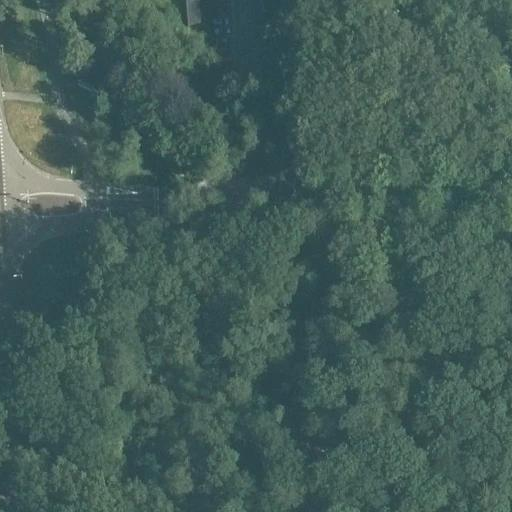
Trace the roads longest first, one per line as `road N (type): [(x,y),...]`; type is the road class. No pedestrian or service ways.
road 1 (tertiary): [(511,208),(409,201),(0,208)]
road 2 (track): [(309,511),(295,201)]
